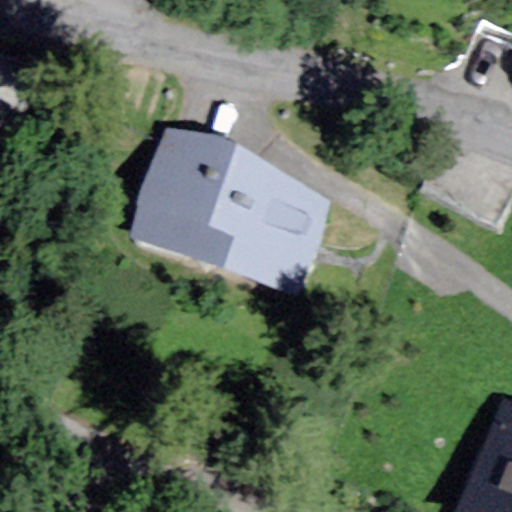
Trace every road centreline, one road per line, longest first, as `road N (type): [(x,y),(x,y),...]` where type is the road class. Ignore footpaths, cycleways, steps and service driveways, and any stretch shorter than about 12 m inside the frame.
road 1 (unclassified): [(511,137),(405,98),(28,0)]
road 2 (residential): [(0,430),(172,511)]
